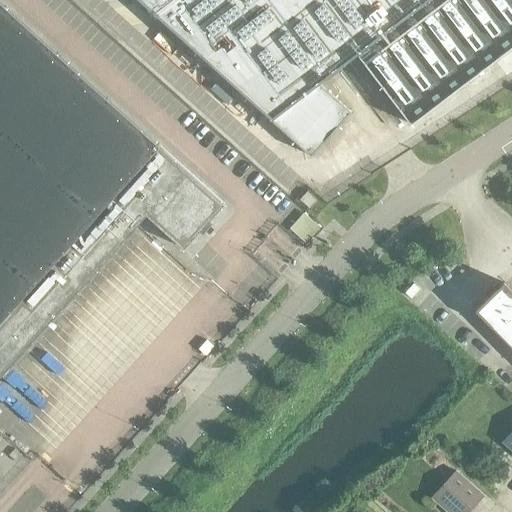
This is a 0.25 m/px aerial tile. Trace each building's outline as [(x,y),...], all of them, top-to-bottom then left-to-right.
[(511,0),(138,0),(145,6),(144,7),(147,10),(148,9),(154,14),(153,15),(155,17),(157,16),(254,104),(311,156),(351,112),(319,83),(357,54),(410,124),(511,45),(511,0)] [(0,375),(146,214),(183,248),(223,203),(0,1),(0,375)] [(300,199),(309,208),(317,200),(307,191),(300,199)] [(305,210),(290,226),(306,240),(320,224),(305,210)] [(511,290),(503,282),(474,310),(511,348),(511,290)] [(425,297),(416,286),(408,294),(417,304),(425,297)] [(432,499),(446,511),(468,511),(485,492),(458,469),(432,499)]
